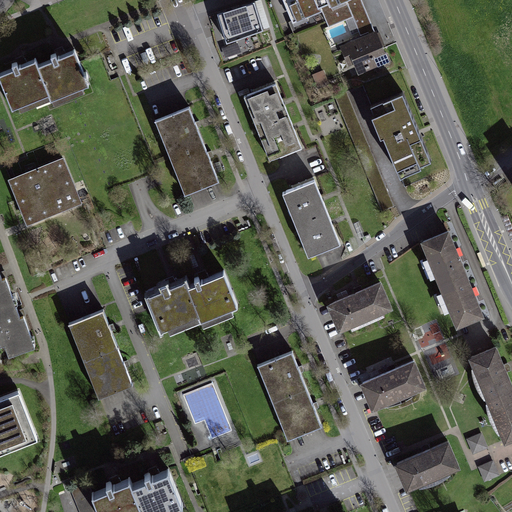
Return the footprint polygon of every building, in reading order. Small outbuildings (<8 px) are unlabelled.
[(285,0),(294,20),(321,9),(328,25),(353,15),(361,33),(374,28),(362,0),(285,0)] [(254,3),(218,15),(226,41),(262,30),(254,3)] [(376,32),(347,44),(359,72),(388,60),(376,32)] [(36,57),(0,71),(0,74),(13,107),(49,92),(51,98),(89,83),(75,48),(39,63),(36,57)] [(276,84),(244,98),(271,160),(303,147),(298,137),(282,99),(276,84)] [(402,91),(371,104),(400,174),(431,162),(402,91)] [(189,103),(155,116),(185,192),(219,179),(209,154),(196,120),(189,103)] [(64,155),(8,177),(26,223),(63,209),(82,201),(64,155)] [(322,183),(293,195),(320,261),(350,249),(342,231),(330,200),(322,183)] [(511,224),(508,215),(502,217),(511,241),(511,224)] [(448,229),(423,239),(456,321),(482,311),(448,229)] [(0,343),(4,342),(9,354),(35,345),(24,313),(20,315),(18,310),(5,274),(1,276),(0,272),(0,343)] [(176,290),(153,298),(164,333),(241,308),(229,273),(214,278),(176,290)] [(353,290),(329,300),(340,325),(388,305),(378,280),(353,290)] [(103,307),(69,321),(98,395),(133,381),(121,351),(109,322),(103,307)] [(511,382),(496,344),(470,354),(503,437),(511,433),(511,382)] [(291,349),(257,362),(287,438),(321,425),(311,401),(298,366),(291,349)] [(389,369),(360,380),(370,405),(422,384),(412,359),(389,369)] [(0,395),(0,450),(37,436),(19,388),(0,395)] [(489,435),(476,440),(484,455),(496,450),(489,435)] [(419,451),(394,461),(404,486),(457,465),(447,439),(419,451)] [(493,457),(478,465),(485,480),(501,473),(493,457)] [(113,483),(93,491),(101,511),(141,511),(144,511),(160,511),(185,502),(171,467),(158,472),(133,482),(131,476),(113,483)]
